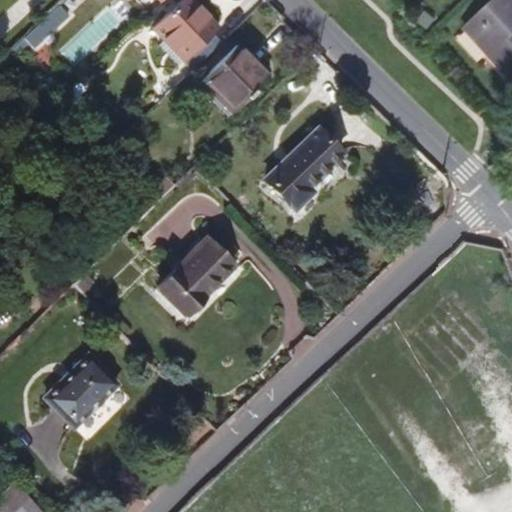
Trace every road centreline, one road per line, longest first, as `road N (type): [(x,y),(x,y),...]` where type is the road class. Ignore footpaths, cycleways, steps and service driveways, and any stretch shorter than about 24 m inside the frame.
road 1 (residential): [(490,198),(158,511)]
road 2 (residential): [(490,198),(292,0)]
